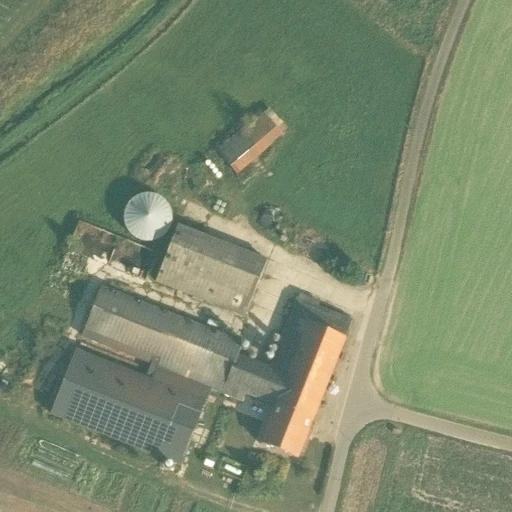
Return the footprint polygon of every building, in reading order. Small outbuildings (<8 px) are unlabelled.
[(217,153),(238,175),(286,131),(265,109),(217,153)] [(158,193),(121,205),(135,246),(172,234),(158,193)] [(78,239),(115,252),(111,264),(147,277),(156,253),(82,227),(78,239)] [(245,318),(267,262),(177,227),(155,283),(245,318)] [(238,357),(243,344),(100,287),(79,341),(149,369),(144,383),(74,355),(51,415),(180,466),(211,388),(243,400),(245,394),(276,406),(260,446),(297,460),(351,322),(296,300),(269,369),(238,357)] [(160,499),(157,511),(209,511),(210,510),(160,499)]
